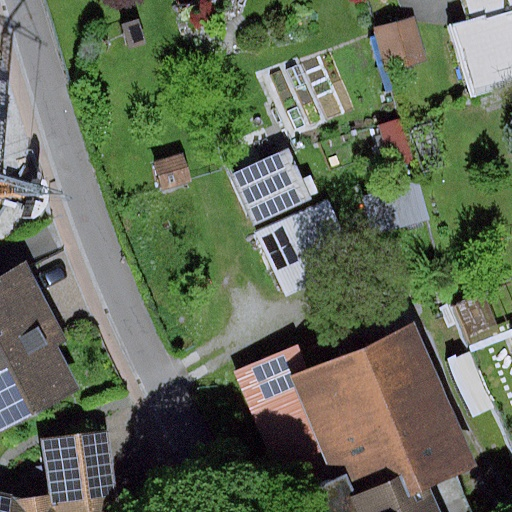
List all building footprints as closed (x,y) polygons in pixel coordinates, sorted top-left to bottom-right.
[(433,61),(418,14),(381,25),(397,73),(433,61)] [(314,208),(294,146),(241,163),(261,225),(314,208)] [(200,179),(191,150),(164,158),(173,187),(200,179)] [(422,216),(416,184),(367,192),(372,224),(422,216)] [(0,422),(88,377),(26,258),(0,271),(0,422)] [(303,490),(312,486),(343,472),(349,486),(393,466),(404,492),(436,478),(480,458),(416,315),(308,363),(297,341),(246,364),(303,490)] [(54,482),(13,490),(7,511),(126,511),(116,422),(48,430),(54,482)] [(452,511),(436,478),(404,492),(393,466),(349,486),(343,472),(312,486),(323,511),(452,511)] [(0,511),(7,511),(13,490),(0,487),(0,511)]
